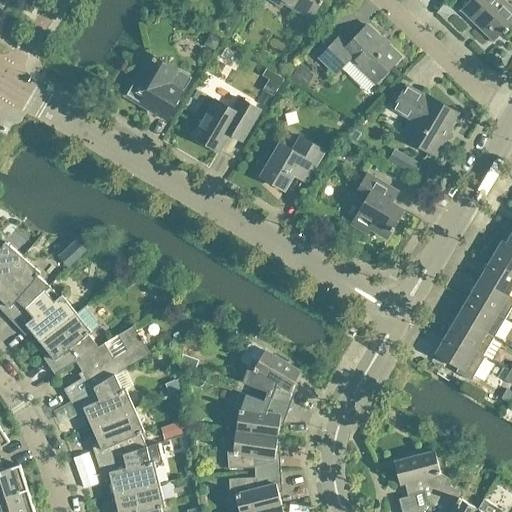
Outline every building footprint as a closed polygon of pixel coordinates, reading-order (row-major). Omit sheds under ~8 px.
[(321,0),(272,0),(281,5),(283,2),(310,18),(321,0)] [(511,21),(511,10),(501,0),(468,0),(462,7),(495,39),(511,21)] [(400,57),(367,25),(348,45),(339,36),(319,57),(336,73),(350,58),(375,83),(400,57)] [(210,33),(206,40),(208,46),(214,50),(220,40),(210,33)] [(185,89),(191,77),(180,70),(178,71),(148,53),(124,95),(165,119),(183,89),(185,89)] [(445,135),(458,113),(427,94),(426,96),(406,85),(393,108),(413,119),(403,136),(436,155),(447,136),(445,135)] [(242,140),(260,109),(239,97),(232,109),(215,99),(193,135),(219,151),(228,136),(240,139),(242,140)] [(306,182),(325,150),(300,136),(292,150),(280,142),(261,175),(285,190),(294,174),(306,182)] [(344,143),(338,153),(354,162),(360,152),(344,143)] [(387,238),(404,209),(376,192),(382,182),(368,173),(355,194),(366,200),(351,225),(367,235),(371,229),(387,238)] [(76,239),(69,246),(79,256),(86,250),(76,239)] [(511,271),(511,246),(506,243),(502,240),(491,259),(511,271)] [(0,282),(23,257),(5,241),(2,244),(0,242),(0,282)] [(12,321),(49,285),(38,275),(41,272),(23,257),(0,282),(0,298),(9,306),(4,312),(12,321)] [(508,295),(511,287),(511,271),(491,259),(480,278),(508,295)] [(511,305),(511,297),(508,295),(480,278),(469,297),(505,318),(511,305)] [(40,342),(77,313),(62,294),(59,297),(49,285),(12,321),(20,329),(26,324),(40,342)] [(494,336),(505,318),(469,297),(458,315),(486,332),(494,336)] [(84,307),(77,313),(40,342),(54,359),(48,364),(55,374),(76,361),(76,360),(99,347),(98,346),(88,334),(99,325),(84,307)] [(486,332),(458,315),(447,334),(475,350),(475,351),(483,355),(494,336),(486,332)] [(115,375),(151,353),(134,325),(98,346),(99,347),(76,360),(76,361),(85,376),(64,389),(71,401),(115,374),(115,375)] [(483,355),(475,351),(475,350),(447,334),(435,353),(458,367),(456,371),(471,380),(484,356),(483,355)] [(290,390),(301,371),(253,343),(249,344),(242,357),(244,360),(255,367),(254,368),(249,365),(243,382),(268,391),(266,396),(281,401),(290,404),(294,392),(290,390)] [(34,382),(48,369),(40,360),(26,373),(34,382)] [(135,410),(126,388),(122,390),(115,375),(115,374),(71,401),(76,411),(84,408),(92,428),(135,410)] [(179,379),(166,383),(169,393),(183,389),(179,379)] [(278,436),(281,415),(286,416),(290,404),(281,401),(266,396),(264,400),(239,392),(233,409),(239,409),(236,430),(278,436)] [(147,447),(141,433),(144,431),(135,410),(92,428),(101,449),(94,452),(98,463),(147,447)] [(63,433),(68,417),(53,412),(47,428),(63,433)] [(189,432),(185,420),(173,424),(177,435),(189,432)] [(0,459),(0,447),(9,441),(0,426),(0,459),(0,460),(0,459)] [(275,457),(278,436),(236,430),(233,451),(227,450),(229,468),(255,467),(255,472),(281,470),(280,458),(275,457)] [(160,483),(155,465),(163,463),(159,444),(147,447),(98,463),(102,474),(109,472),(114,494),(160,483)] [(453,480),(441,473),(435,451),(394,461),(400,483),(405,482),(408,496),(399,498),(402,511),(413,511),(450,485),(453,480)] [(0,497),(28,489),(20,464),(5,469),(0,460),(0,459),(0,497)] [(253,511),(282,505),(277,484),(282,483),(281,470),(255,472),(255,477),(229,478),(230,496),(236,495),(239,511),(253,511)] [(80,494),(97,488),(91,473),(75,480),(80,494)] [(162,511),(161,507),(165,506),(160,483),(114,494),(118,511),(162,511)] [(475,511),(478,508),(477,508),(460,498),(463,492),(450,485),(413,511),(475,511)] [(35,511),(28,489),(0,497),(0,511),(35,511)] [(499,511),(502,509),(483,498),(477,508),(478,508),(475,511),(499,511)]
